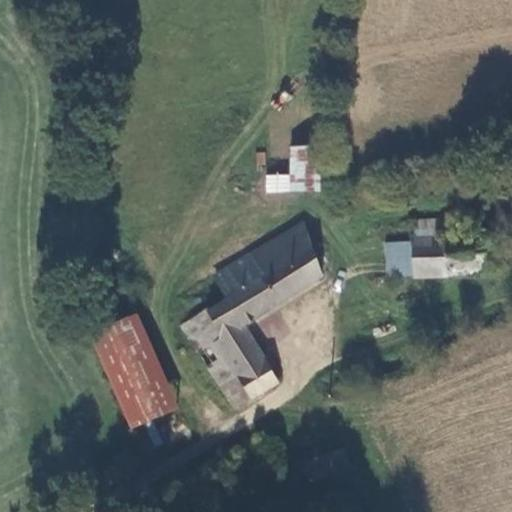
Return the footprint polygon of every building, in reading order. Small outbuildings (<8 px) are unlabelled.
[(293,189),(318,188),(318,147),(293,147),(293,189)] [(488,272),(504,271),(503,242),(446,244),(446,224),(412,225),(413,242),(385,243),(387,283),(414,282),(414,283),(489,280),(488,272)] [(184,327),(232,412),(280,386),(244,331),(322,282),(305,230),(218,277),(231,300),(210,313),(209,310),(184,327)] [(139,314),(92,335),(132,427),(180,406),(139,314)] [(337,455),(301,468),(306,484),(343,471),(337,455)]
